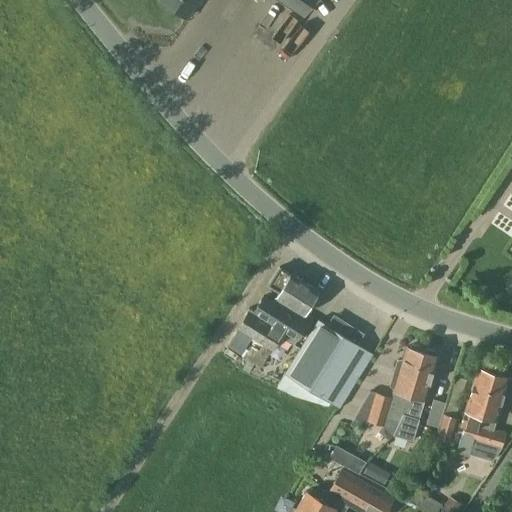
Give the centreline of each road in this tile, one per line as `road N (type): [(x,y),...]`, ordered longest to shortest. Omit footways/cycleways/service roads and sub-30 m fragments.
road 1 (unclassified): [(105,511),(289,231)]
road 2 (tertiary): [(511,338),(381,292),(289,231)]
road 3 (tertiary): [(225,174),(85,0)]
road 4 (unclassified): [(225,174),(345,0)]
